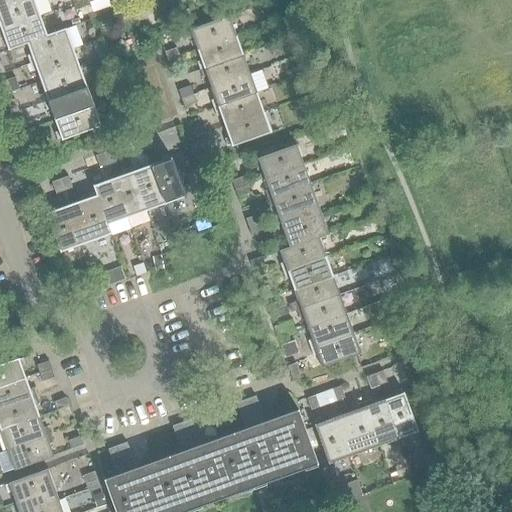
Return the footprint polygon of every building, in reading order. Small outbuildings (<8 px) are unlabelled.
[(0,0),(0,29),(39,16),(33,0),(18,0),(12,2),(11,0),(0,0)] [(191,18),(187,9),(178,12),(181,22),(191,18)] [(158,17),(163,27),(171,24),(167,14),(158,17)] [(196,50),(236,35),(229,15),(188,30),(189,32),(185,33),(187,40),(191,38),(196,50)] [(46,35),(39,16),(0,29),(0,38),(2,38),(6,50),(24,43),(24,42),(46,35)] [(65,28),(46,35),(24,42),(24,43),(28,54),(25,55),(28,64),(72,48),(65,28)] [(199,71),(243,54),(236,35),(196,50),(200,61),(196,63),(199,71)] [(281,44),(285,55),(296,51),(292,40),(281,44)] [(79,67),(72,48),(28,64),(31,72),(34,71),(38,82),(79,67)] [(164,52),(167,61),(179,57),(176,48),(164,52)] [(209,89),(250,74),(243,54),(199,71),(202,78),(205,77),(209,89)] [(167,61),(170,70),(182,65),(179,57),(167,61)] [(86,86),(79,67),(38,82),(42,93),(39,95),(42,102),(86,86)] [(212,109),(257,93),(250,74),(209,89),(213,99),(209,100),(212,109)] [(10,92),(6,80),(0,82),(0,85),(3,94),(10,92)] [(93,106),(86,86),(42,102),(45,110),(48,109),(52,121),(93,106)] [(177,90),(180,98),(192,94),(189,86),(177,90)] [(223,127),(264,112),(257,93),(212,109),(215,117),(219,115),(223,127)] [(180,98),(183,107),(195,103),(192,94),(180,98)] [(17,111),(13,100),(6,102),(9,113),(17,111)] [(100,126),(93,106),(52,121),(56,132),(53,133),(56,140),(59,139),(59,140),(100,126)] [(272,132),(264,112),(223,127),(227,138),(224,139),(226,147),(230,146),(230,147),(272,132)] [(24,131),(19,119),(12,122),(17,133),(24,131)] [(191,128),(194,137),(206,133),(203,124),(191,128)] [(194,137),(197,146),(209,142),(206,133),(194,137)] [(149,136),(141,139),(145,151),(153,148),(149,136)] [(26,152),(31,150),(27,138),(19,141),(24,153),(26,152)] [(141,139),(133,142),(137,154),(145,151),(141,139)] [(261,166),(265,178),(305,163),(297,143),(258,158),(258,159),(254,160),(257,168),(261,166)] [(107,165),(115,162),(111,150),(102,153),(107,165)] [(94,156),(97,166),(98,168),(107,165),(102,153),(94,156)] [(162,160),(151,164),(165,203),(185,196),(171,157),(170,157),(168,153),(161,156),(162,160)] [(311,183),(305,163),(265,178),(269,190),(265,191),(268,198),(311,183)] [(138,164),(130,167),(145,210),(165,203),(151,164),(139,168),(138,164)] [(123,174),(112,178),(126,217),(145,210),(130,167),(122,170),(123,174)] [(63,191),(72,188),(68,176),(59,179),(63,191)] [(232,181),(235,189),(248,185),(245,176),(232,181)] [(92,185),(94,191),(94,190),(106,224),(107,224),(126,217),(112,178),(102,181),(100,178),(92,181),(93,185),(92,185)] [(59,179),(50,182),(54,195),(63,191),(59,179)] [(322,213),(311,183),(268,198),(271,206),(275,205),(278,216),(299,209),(303,220),(322,213)] [(235,189),(238,198),(251,193),(248,185),(235,189)] [(83,221),(72,225),(79,245),(111,234),(107,224),(106,224),(94,190),(94,191),(85,194),(87,197),(76,201),(83,221)] [(59,252),(79,245),(72,225),(83,221),(76,201),(53,209),(52,206),(45,208),(46,211),(44,212),(59,252)] [(329,234),(322,213),(303,220),(299,209),(278,216),(287,239),(283,240),(285,248),(286,249),(320,236),(320,237),(329,234)] [(261,224),(258,216),(246,221),(249,228),(261,224)] [(207,218),(194,223),(197,232),(210,228),(207,218)] [(161,229),(158,223),(151,225),(154,232),(161,229)] [(264,231),(261,224),(249,228),(252,236),(264,231)] [(326,256),(320,237),(320,236),(286,249),(285,248),(279,250),(283,262),(280,263),(283,271),(326,256)] [(152,257),(155,272),(163,271),(160,256),(152,257)] [(250,261),(253,269),(265,264),(262,256),(250,261)] [(333,274),(326,256),(283,271),(286,280),(290,279),(293,289),(333,274)] [(145,273),(142,263),(137,265),(133,270),(135,276),(145,273)] [(120,267),(109,271),(113,283),(124,279),(120,267)] [(340,294),(333,274),(293,289),(297,300),(293,301),(296,310),(340,294)] [(272,297),(268,285),(260,288),(264,300),(272,297)] [(347,314),(340,294),(296,310),(299,318),(303,317),(307,328),(347,314)] [(287,314),(283,302),(267,307),(271,320),(287,314)] [(353,332),(347,314),(307,328),(311,340),(307,341),(310,348),(353,332)] [(286,335),(282,324),(274,327),(278,338),(286,335)] [(361,353),(353,332),(310,348),(313,356),(316,354),(321,368),(361,353)] [(293,354),(288,342),(280,345),(285,357),(293,354)] [(0,386),(24,377),(20,366),(23,365),(21,358),(18,359),(17,358),(0,364),(0,386)] [(50,368),(47,359),(34,364),(38,372),(50,368)] [(287,366),(290,372),(292,378),(300,376),(296,363),(287,366)] [(38,372),(41,381),(53,376),(50,368),(38,372)] [(379,387),(387,384),(383,371),(374,374),(379,387)] [(374,374),(366,377),(371,390),(379,387),(374,374)] [(0,407),(34,395),(31,386),(28,387),(24,377),(0,386),(0,407)] [(337,402),(345,399),(340,386),(332,389),(337,402)] [(315,395),(320,408),(337,402),(332,389),(315,395)] [(395,396),(384,400),(398,439),(418,432),(404,392),(403,392),(402,389),(394,392),(395,396)] [(0,429),(38,416),(34,405),(37,403),(34,395),(0,407),(0,429)] [(298,408),(271,417),(265,420),(256,395),(237,402),(246,426),(232,431),(252,487),(318,463),(298,408)] [(312,411),(320,408),(315,395),(307,398),(312,411)] [(67,404),(64,396),(51,401),(54,409),(67,404)] [(372,400),(364,403),(379,446),(398,439),(384,400),(373,404),(372,400)] [(349,457),(379,446),(364,403),(355,406),(356,409),(346,413),(353,433),(341,437),(349,457)] [(54,409),(57,417),(70,413),(67,404),(54,409)] [(341,437),(353,433),(346,413),(323,421),(322,418),(314,421),(315,424),(314,424),(328,464),(349,457),(341,437)] [(0,434),(6,450),(48,433),(45,425),(42,426),(38,416),(0,429),(0,434)] [(252,487),(232,431),(201,443),(192,418),(172,425),(181,450),(167,455),(187,510),(252,487)] [(51,441),(48,433),(6,450),(13,470),(53,455),(48,442),(51,441)] [(68,449),(81,445),(78,436),(65,441),(68,449)] [(115,511),(181,511),(187,510),(167,455),(136,467),(127,442),(108,449),(117,473),(103,478),(115,511)] [(39,506),(59,499),(48,468),(8,482),(8,484),(4,485),(7,491),(11,490),(15,502),(35,495),(39,506)] [(80,476),(83,484),(96,479),(93,471),(80,476)] [(100,488),(96,479),(83,484),(86,493),(100,488)] [(105,503),(101,493),(91,496),(96,507),(105,503)] [(63,511),(59,499),(39,506),(35,495),(15,502),(19,511),(63,511)]
